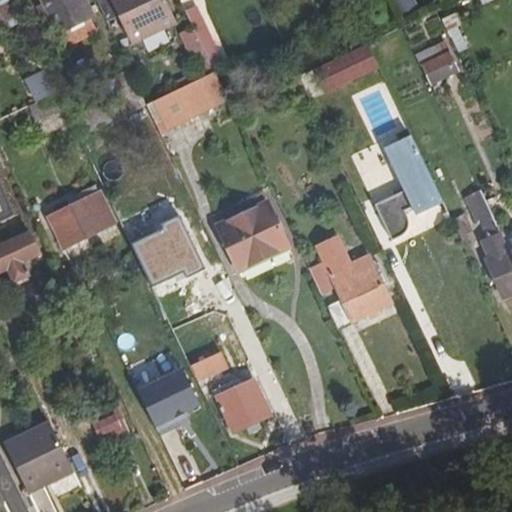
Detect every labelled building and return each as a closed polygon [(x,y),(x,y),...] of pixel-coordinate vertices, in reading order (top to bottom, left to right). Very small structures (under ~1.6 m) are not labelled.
[(6,0),(0,0),(0,31),(18,23),(6,0)] [(39,0),(43,6),(49,17),(58,37),(62,35),(89,21),(92,20),(81,0),(39,0)] [(110,0),(132,43),(177,22),(166,0),(110,0)] [(394,0),(399,11),(414,5),(412,0),(394,0)] [(42,21),(49,17),(43,6),(36,9),(42,21)] [(195,33),(206,28),(196,7),(185,12),(195,33)] [(96,36),(89,21),(62,35),(69,50),(96,36)] [(214,72),(225,67),(206,28),(195,33),(196,34),(214,72)] [(181,41),(200,79),(214,72),(196,34),(181,41)] [(322,92),(377,66),(367,43),(337,57),(311,70),(322,92)] [(445,43),(415,57),(429,86),(458,71),(445,43)] [(30,102),(51,96),(42,71),(22,78),(30,102)] [(214,72),(200,79),(153,102),(167,130),(228,100),(214,72)] [(79,138),(145,106),(134,81),(118,88),(123,99),(72,123),(79,138)] [(57,93),(29,106),(37,123),(65,110),(57,93)] [(408,224),(407,216),(404,210),(411,206),(413,211),(441,198),(411,136),(384,150),(403,190),(373,204),(391,240),(402,234),(405,231),(407,228),(408,224)] [(55,232),(63,248),(113,224),(95,186),(64,201),(68,209),(54,215),(60,229),(55,232)] [(511,294),(511,258),(510,254),(479,191),(465,199),(476,222),(479,221),(484,233),(479,235),(489,255),(482,258),(502,299),(511,294)] [(268,202),(216,227),(238,273),(289,248),(268,202)] [(467,213),(451,221),(462,242),(469,239),(466,234),(472,232),(468,226),(472,224),(467,213)] [(0,273),(6,271),(12,284),(31,276),(25,263),(41,256),(30,230),(3,243),(0,236),(0,273)] [(374,266),(369,256),(350,265),(336,238),(316,247),(322,262),(309,268),(321,295),(335,289),(341,300),(327,307),(338,329),(391,303),(383,286),(374,266)] [(374,266),(383,286),(388,284),(379,263),(374,266)] [(264,351),(260,342),(253,346),(244,327),(226,335),(240,363),(264,351)] [(219,353),(190,367),(198,383),(227,369),(219,353)] [(253,380),(215,398),(233,434),(246,428),(250,435),(261,430),(257,422),(271,416),(253,380)] [(89,417),(103,447),(128,435),(113,405),(89,417)] [(169,417),(144,429),(163,468),(189,456),(169,417)] [(72,472),(47,422),(3,444),(21,483),(47,471),(52,482),(72,472)] [(224,423),(219,426),(224,437),(230,434),(224,423)] [(47,471),(21,483),(27,494),(52,482),(47,471)]
